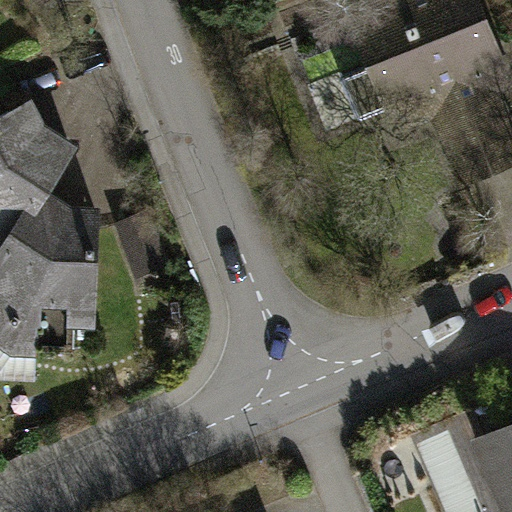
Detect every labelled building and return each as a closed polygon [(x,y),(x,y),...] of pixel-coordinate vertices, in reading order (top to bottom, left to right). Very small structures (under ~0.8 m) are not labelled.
[(474,0),(382,0),(355,11),(375,62),(341,75),(358,118),(429,89),(464,177),(511,157),(511,135),(485,67),(499,61),(474,0)] [(39,126),(26,102),(0,115),(0,251),(39,191),(70,145),(39,126)] [(69,210),(39,191),(0,251),(0,329),(4,323),(35,323),(34,346),(73,349),(72,317),(91,317),(96,210),(69,210)] [(146,216),(122,225),(138,267),(162,258),(146,216)] [(511,426),(485,438),(495,462),(504,458),(511,476),(511,426)]
